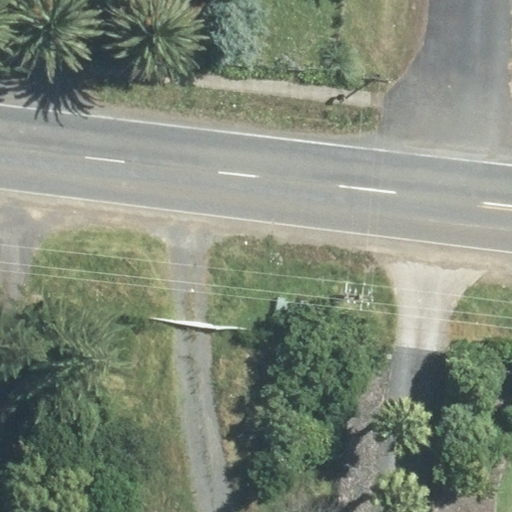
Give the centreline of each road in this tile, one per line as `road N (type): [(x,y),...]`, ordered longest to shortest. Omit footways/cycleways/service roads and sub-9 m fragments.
road 1 (secondary): [(23,152),(206,124),(296,86)]
road 2 (secondary): [(270,262),(23,152)]
road 3 (secondary): [(270,262),(259,201),(269,140),(296,86)]
road 4 (secondary): [(511,384),(460,394),(399,386),(347,355)]
road 5 (unclassified): [(351,511),(347,355)]
road 6 (secondary): [(296,86),(340,42),(400,13)]
road 7 (secondary): [(347,355),(298,316),(270,262)]
road 8 (unclassified): [(511,401),(459,511)]
